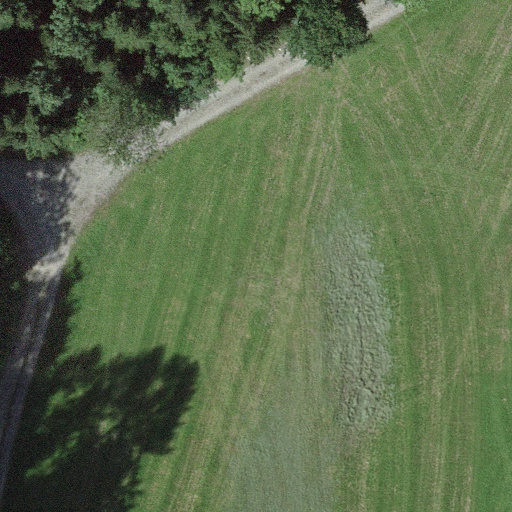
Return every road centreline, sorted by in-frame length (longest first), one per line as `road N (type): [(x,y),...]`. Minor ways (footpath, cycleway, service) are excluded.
road 1 (track): [(39,242),(182,138),(402,0)]
road 2 (track): [(0,457),(37,326),(39,242),(0,191)]
